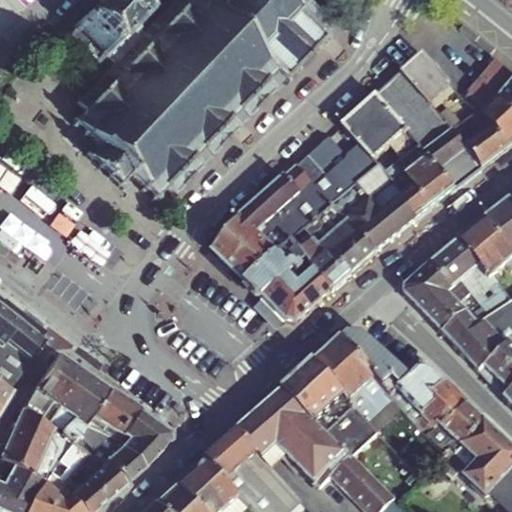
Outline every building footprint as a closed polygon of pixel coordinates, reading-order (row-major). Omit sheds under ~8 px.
[(106,79),(103,82),(82,105),(80,103),(77,106),(87,116),(81,123),(78,120),(75,123),(78,125),(75,128),(78,130),(81,128),(88,135),(85,137),(88,140),(91,137),(98,144),(96,147),(98,149),(100,147),(102,148),(100,151),(103,154),(106,152),(112,158),(110,160),(112,163),(114,160),(121,167),(119,169),(122,171),(124,169),(131,176),(128,178),(131,181),(134,178),(135,179),(132,182),(135,185),(138,182),(145,190),(143,193),(146,196),(148,193),(155,200),(153,202),(156,205),(159,202),(161,204),(164,202),(162,200),(169,193),(178,202),(181,199),(179,197),(202,174),(203,175),(207,172),(205,170),(212,163),(213,164),(216,161),(215,160),(239,135),(241,137),(244,133),(242,131),(247,126),(249,128),(253,124),(251,122),(274,97),(276,99),(279,96),(278,94),(269,86),(276,79),(285,87),(288,90),(291,87),(288,84),(295,77),(298,80),(301,76),(299,73),(315,57),(318,60),(321,56),(318,53),(326,45),(329,48),(332,46),(328,42),(336,34),(309,9),(310,0),(194,0),(196,2),(189,9),(180,1),(179,0),(177,0),(176,1),(177,3),(153,28),(153,27),(149,31),(141,39),(134,32),(140,26),(115,2),(114,1),(108,7),(106,4),(101,8),(105,11),(81,35),(78,33),(75,36),(77,39),(72,44),(77,50),(96,68),(95,69),(98,73),(109,61),(116,68),(109,76),(107,74),(104,77),(106,79)] [(194,0),(180,0),(180,1),(189,9),(196,2),(194,0)] [(454,93),(422,56),(400,76),(428,108),(429,106),(433,111),(454,93)] [(511,76),(497,64),(470,95),(488,110),(491,113),(499,104),(511,114),(511,76)] [(407,135),(416,145),(432,132),(426,125),(437,116),(433,111),(429,106),(428,108),(400,76),(374,98),(407,135)] [(269,86),(278,94),(285,87),(276,79),(269,86)] [(470,95),(463,103),(477,115),(478,114),(481,118),(488,110),(470,95)] [(374,98),(342,128),(359,147),(364,153),(373,164),(379,159),(407,135),(374,98)] [(482,172),(511,149),(511,114),(499,104),(491,113),(488,110),(481,118),(478,114),(477,115),(461,127),(448,110),(437,116),(444,124),(454,136),(466,152),(467,151),(482,172)] [(439,171),(454,193),(482,172),(467,151),(466,152),(454,136),(444,124),(437,116),(426,125),(432,132),(416,145),(419,149),(420,150),(424,155),(439,171)] [(318,149),(336,169),(346,160),(345,159),(328,140),(318,149)] [(237,221),(211,253),(244,284),(291,243),(303,233),(308,229),(331,209),(367,179),(378,169),(373,164),(364,153),(359,147),(345,159),(346,160),(336,169),(326,179),(314,189),(296,169),(237,221)] [(308,158),(326,179),(336,169),(318,149),(308,158)] [(398,166),(390,172),(394,176),(399,172),(414,191),(398,205),(414,225),(454,193),(439,171),(424,155),(420,150),(419,149),(398,166)] [(103,154),(100,151),(93,157),(92,159),(94,163),(101,170),(104,172),(110,179),(113,181),(119,187),(122,190),(125,187),(131,181),(128,178),(131,176),(124,169),(122,171),(119,169),(121,167),(114,160),(112,163),(110,160),(112,158),(106,152),(103,154)] [(296,169),(314,189),(326,179),(308,158),(296,169)] [(386,168),(379,159),(373,164),(378,169),(384,176),(390,172),(386,168)] [(386,168),(390,172),(398,166),(395,162),(386,168)] [(344,221),(376,256),(414,225),(398,205),(414,191),(399,172),(394,176),(390,172),(384,176),(378,169),(367,179),(331,209),(343,222),(344,221)] [(511,207),(489,226),(511,252),(511,207)] [(308,229),(303,233),(329,262),(333,258),(351,279),(376,256),(344,221),(343,222),(331,209),(308,229)] [(511,252),(489,226),(465,245),(496,282),(511,270),(511,271),(511,252)] [(303,233),(291,243),(305,263),(333,295),(351,279),(333,258),(329,262),(303,233)] [(262,301),(305,263),(291,243),(244,284),(262,301)] [(496,282),(465,245),(436,269),(461,292),(471,284),(481,296),(484,301),(501,288),(496,282)] [(305,263),(262,301),(286,325),(295,328),(333,295),(305,263)] [(446,338),(471,316),(466,308),(481,296),(471,284),(461,292),(436,269),(411,290),(409,298),(446,338)] [(491,308),(499,319),(511,308),(511,302),(506,295),(491,308)] [(485,334),(471,316),(446,338),(482,377),(511,351),(511,308),(499,319),(492,325),(493,327),(485,334)] [(0,350),(2,352),(6,347),(31,366),(44,348),(0,313),(0,350)] [(347,337),(342,341),(375,378),(373,380),(383,391),(389,398),(410,381),(362,337),(347,337)] [(312,366),(368,427),(394,403),(389,398),(383,391),(373,380),(375,378),(342,341),(341,340),(312,366)] [(0,350),(0,387),(12,396),(31,366),(6,347),(2,352),(0,350)] [(511,351),(482,377),(506,402),(511,396),(511,351)] [(49,432),(52,426),(60,412),(85,379),(58,361),(33,395),(23,417),(49,432)] [(312,366),(282,393),(300,415),(301,415),(342,456),(345,454),(352,461),(378,437),(376,435),(368,427),(312,366)] [(410,381),(389,398),(394,403),(401,411),(415,426),(434,409),(429,404),(444,388),(443,387),(427,373),(419,373),(410,381)] [(60,412),(52,426),(67,436),(64,440),(75,447),(76,448),(90,427),(110,397),(85,379),(60,412)] [(469,406),(447,384),(443,387),(444,388),(429,404),(434,409),(415,426),(427,439),(438,428),(443,432),(467,409),(469,406)] [(0,416),(12,396),(0,387),(0,416)] [(269,405),(236,434),(263,463),(277,450),(286,458),(315,487),(316,485),(321,490),(332,479),(352,461),(345,454),(342,456),(301,415),(300,415),(282,393),(269,405)] [(110,397),(90,427),(126,446),(140,417),(110,397)] [(394,403),(368,427),(376,435),(401,411),(394,403)] [(449,461),(485,426),(467,409),(443,432),(438,428),(427,439),(445,457),(449,461)] [(23,417),(2,465),(49,489),(75,447),(64,440),(49,432),(23,417)] [(96,462),(98,464),(103,460),(115,469),(127,460),(147,472),(172,446),(171,439),(153,426),(140,417),(126,446),(90,427),(76,448),(96,462)] [(449,461),(445,457),(437,468),(452,483),(461,474),(465,479),(463,480),(485,500),(488,496),(505,511),(511,511),(511,450),(485,426),(449,461)] [(263,463),(236,434),(205,461),(208,465),(217,474),(240,502),(249,511),(292,511),(301,504),(271,472),(263,463)] [(263,463),(271,472),(286,458),(277,450),(263,463)] [(98,464),(106,471),(108,468),(128,489),(147,472),(127,460),(115,469),(103,460),(98,464)] [(332,479),(350,497),(369,478),(352,461),(332,479)] [(0,468),(0,511),(33,511),(49,489),(2,465),(0,468)] [(229,511),(240,502),(217,474),(208,465),(180,490),(197,509),(200,511),(229,511)] [(79,488),(73,482),(72,483),(75,503),(82,511),(101,511),(128,489),(108,468),(106,471),(85,489),(82,486),(79,488)] [(350,497),(365,511),(385,511),(392,505),(392,504),(393,503),(369,478),(350,497)] [(82,511),(75,503),(72,483),(59,494),(49,489),(33,511),(82,511)] [(165,511),(200,511),(197,509),(180,490),(160,508),(165,511)] [(229,511),(247,511),(249,511),(240,502),(229,511)]
